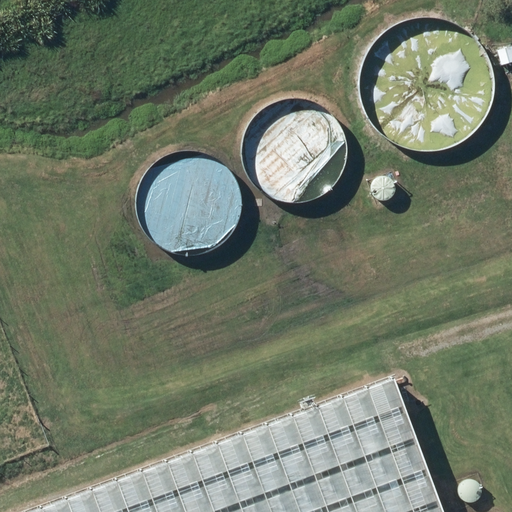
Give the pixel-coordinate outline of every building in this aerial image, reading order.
[(439,152),(460,145),(477,132),(489,114),(495,92),(494,69),(484,48),(468,31),(447,21),(424,18),(402,23),(382,35),(368,54),(361,74),(361,96),(367,116),(380,133),(397,146),(418,152),(439,152)] [(302,204),(318,200),(331,190),(341,176),(346,159),(345,142),(338,126),(327,113),(311,105),(294,102),(277,105),(262,114),(251,127),(245,142),(244,159),(248,175),(257,188),(270,198),(285,204),(302,204)] [(233,234),(240,218),(241,200),(237,184),(228,170),(214,160),(198,154),(181,154),(165,159),(151,169),(142,183),(137,199),(138,217),(145,233),(156,246),(172,254),(189,257),(206,255),(221,246),(233,234)] [(378,199),(382,201),(386,201),(390,200),(393,198),(396,195),(397,191),(397,187),(396,183),(393,180),(389,177),(385,176),(381,177),(377,179),(375,182),(373,186),(372,189),(373,193),(375,197),(378,199)] [(445,511),(395,377),(27,511),(445,511)]
